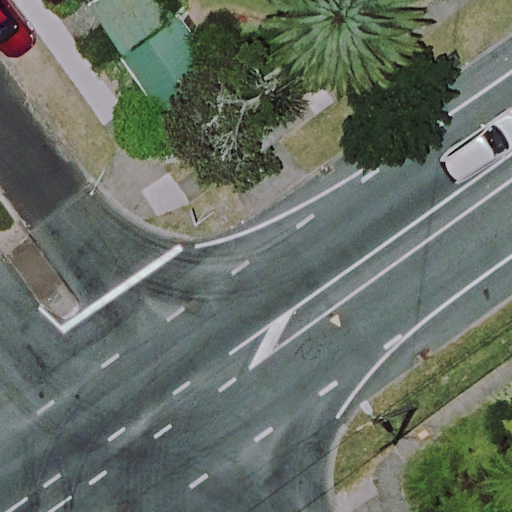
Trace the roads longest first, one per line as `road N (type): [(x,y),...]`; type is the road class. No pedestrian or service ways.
road 1 (tertiary): [(511,173),(141,439)]
road 2 (residential): [(141,439),(0,239)]
road 3 (tertiary): [(141,439),(39,511)]
